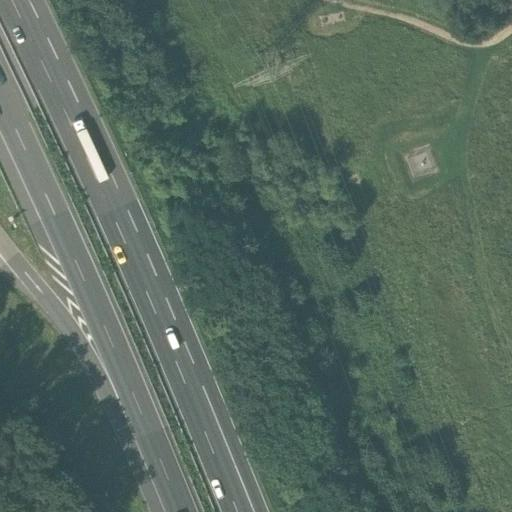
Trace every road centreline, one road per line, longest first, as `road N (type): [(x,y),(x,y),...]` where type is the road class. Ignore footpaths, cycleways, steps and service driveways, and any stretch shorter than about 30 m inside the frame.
road 1 (motorway): [(234,511),(15,0)]
road 2 (motorway): [(0,103),(129,392)]
road 3 (track): [(511,34),(488,49),(464,49),(315,0)]
road 4 (motorway): [(25,279),(129,392)]
road 5 (motorway): [(129,392),(177,511)]
